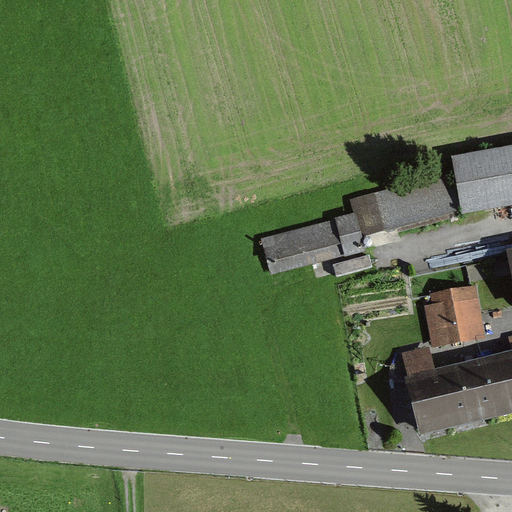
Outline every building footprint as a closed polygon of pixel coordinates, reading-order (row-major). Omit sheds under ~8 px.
[(511,151),(454,161),(465,221),(511,213),(511,151)] [(400,233),(459,219),(450,181),(391,194),(400,233)] [(377,198),(356,203),(364,239),(385,234),(377,198)] [(272,277),(365,254),(356,218),(263,241),(272,277)] [(479,290),(432,297),(434,309),(422,311),(428,346),(486,337),(479,290)] [(511,419),(511,359),(442,376),(436,353),(403,361),(422,441),(511,419)]
